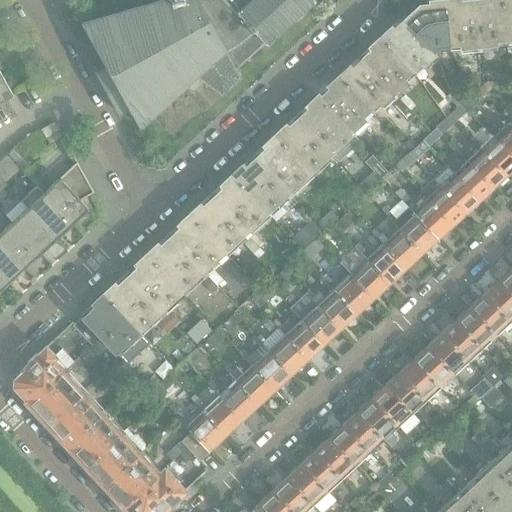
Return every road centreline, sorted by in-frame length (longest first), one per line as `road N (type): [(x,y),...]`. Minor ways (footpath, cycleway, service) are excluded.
road 1 (residential): [(200,511),(511,223)]
road 2 (residential): [(145,213),(358,16),(362,0)]
road 3 (residential): [(145,213),(20,0)]
road 4 (residential): [(0,348),(145,213)]
road 5 (residential): [(99,511),(0,404)]
